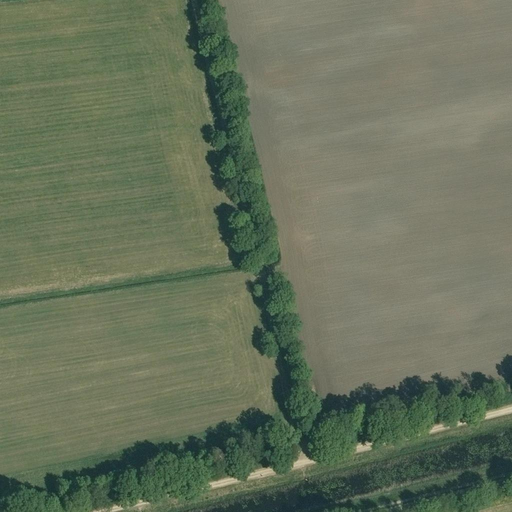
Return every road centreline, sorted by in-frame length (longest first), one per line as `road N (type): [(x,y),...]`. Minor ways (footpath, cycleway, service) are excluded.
road 1 (track): [(188,0),(303,462)]
road 2 (track): [(511,410),(303,462)]
road 3 (track): [(303,462),(98,511)]
road 4 (unclassified): [(374,511),(511,477)]
